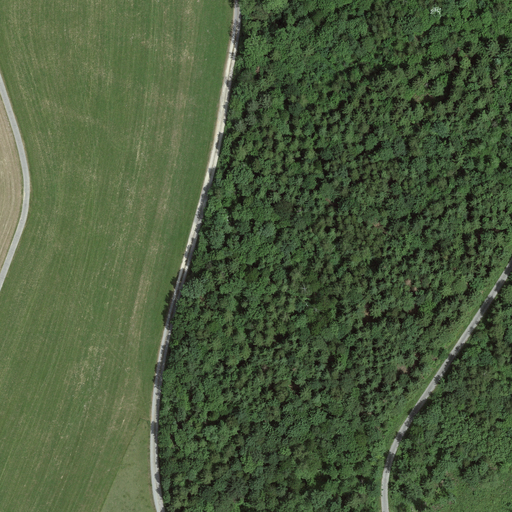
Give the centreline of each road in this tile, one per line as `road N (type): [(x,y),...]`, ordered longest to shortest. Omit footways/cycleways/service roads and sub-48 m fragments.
road 1 (track): [(164,511),(155,422),(168,326),(211,172),(238,0)]
road 2 (track): [(511,261),(392,454),(387,511)]
road 3 (track): [(0,81),(27,195),(0,282)]
